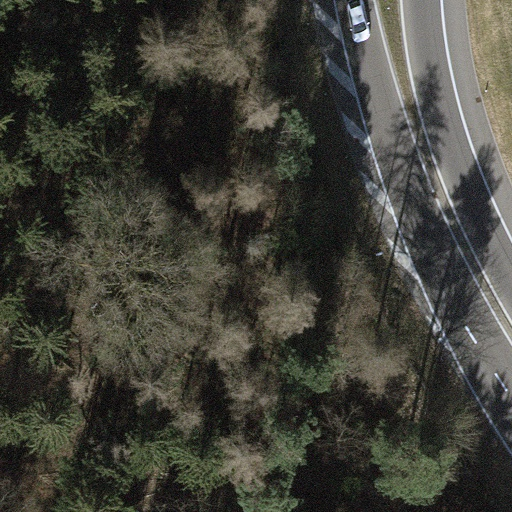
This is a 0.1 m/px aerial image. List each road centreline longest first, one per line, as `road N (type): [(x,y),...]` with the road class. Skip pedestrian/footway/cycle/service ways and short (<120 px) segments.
road 1 (motorway): [(352,0),(412,209),(451,296),(511,396)]
road 2 (motorway): [(511,272),(445,115),(426,0)]
